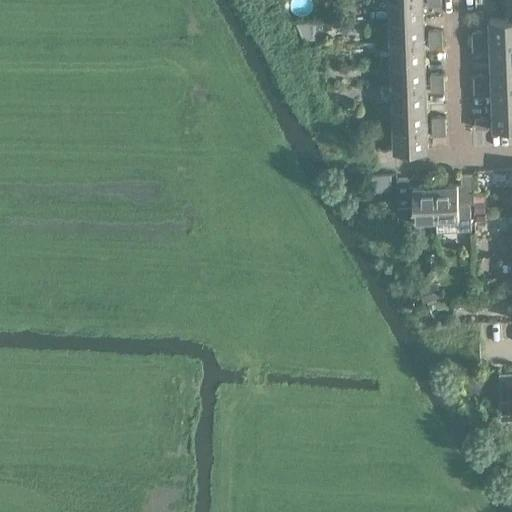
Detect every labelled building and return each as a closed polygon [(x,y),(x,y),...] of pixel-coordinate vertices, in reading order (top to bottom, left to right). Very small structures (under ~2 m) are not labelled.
[(423,0),(389,0),(390,18),(424,17),(423,0)] [(511,16),(509,16),(490,17),(490,39),(511,38),(511,16)] [(424,17),(390,18),(391,40),(425,39),(424,17)] [(442,29),(429,30),(430,38),(443,38),(442,29)] [(485,30),(472,31),(473,40),(486,39),(485,30)] [(443,38),(430,38),(430,47),(443,47),(443,38)] [(511,38),(490,39),(491,61),(511,59),(511,38)] [(425,39),(391,40),(391,61),(425,60),(425,39)] [(486,39),(473,40),(473,49),(486,48),(486,39)] [(511,59),(491,61),(492,82),(511,81),(511,59)] [(425,60),(391,61),(392,83),(426,82),(425,60)] [(444,72),(431,73),(431,82),(444,81),(444,72)] [(487,74),(474,74),(474,83),(487,82),(487,74)] [(444,81),(431,82),(431,91),(444,90),(444,81)] [(511,81),(492,82),(493,104),(511,103),(511,81)] [(426,82),(392,83),(393,105),(427,103),(426,82)] [(487,82),(474,83),(474,92),(488,91),(487,82)] [(427,103),(393,105),(394,126),(428,125),(427,103)] [(511,103),(493,104),(494,126),(511,125),(511,103)] [(446,116),(432,116),(433,125),(446,124),(446,116)] [(488,117),(475,118),(476,127),(489,126),(488,117)] [(446,124),(433,125),(433,134),(446,133),(446,124)] [(428,125),(394,126),(395,149),(429,147),(428,125)] [(374,174),(366,174),(366,177),(366,182),(366,183),(371,189),(387,188),(392,182),(391,173),(390,173),(374,174)] [(458,182),(436,183),(437,218),(438,231),(463,230),(472,229),(471,202),(474,202),(473,174),(461,174),(462,182),(458,182)] [(436,183),(413,184),(410,185),(409,176),(397,177),(399,220),(405,227),(415,221),(415,219),(437,218),(436,183)] [(475,200),(475,210),(484,210),(484,200),(475,200)] [(485,223),(485,215),(477,215),(477,223),(485,223)] [(440,294),(437,282),(421,286),(424,298),(440,294)] [(467,382),(465,383),(471,393),(473,392),(475,390),(477,393),(492,382),(483,369),(468,379),(469,381),(467,382)] [(511,371),(499,372),(501,418),(511,417),(511,379),(511,371)]
